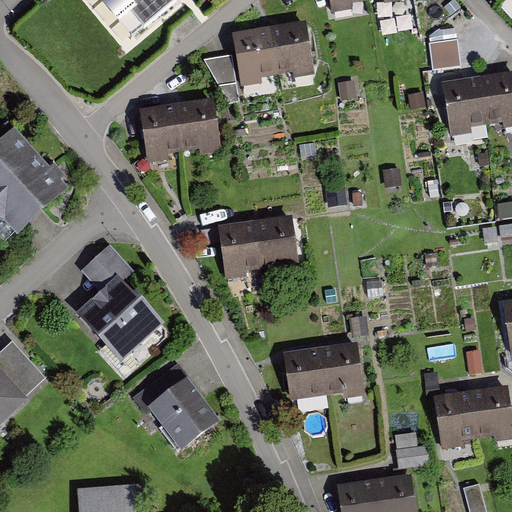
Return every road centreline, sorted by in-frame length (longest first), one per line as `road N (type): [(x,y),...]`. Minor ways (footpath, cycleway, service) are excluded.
road 1 (residential): [(121,195),(229,369),(295,511)]
road 2 (residential): [(247,0),(81,138)]
road 3 (residential): [(121,195),(0,306)]
road 4 (residential): [(0,43),(81,138)]
